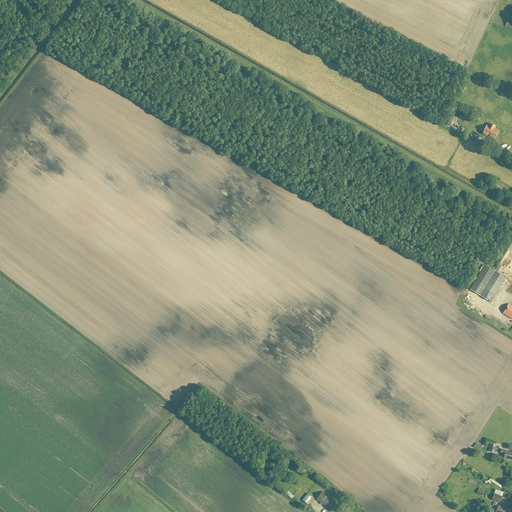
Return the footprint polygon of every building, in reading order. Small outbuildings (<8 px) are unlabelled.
[(443,121),(442,123),(450,127),(452,124),(451,124),(454,117),(453,116),(450,114),(449,114),(448,113),(444,121),(443,121)] [(482,134),(493,140),(498,131),(493,129),(495,126),(490,124),(489,126),(487,125),(482,134)] [(484,266),(470,289),(490,302),(505,278),(484,266)] [(511,306),(508,304),(507,306),(505,310),(503,314),(511,318),(511,306)] [(511,460),(511,452),(506,451),(501,450),(500,453),(505,454),(504,458),(511,460)] [(327,508),(334,500),(323,491),(316,499),(327,508)] [(308,494),(303,500),(307,504),(312,497),(308,494)] [(500,503),(502,497),(494,494),(492,500),(500,503)]
